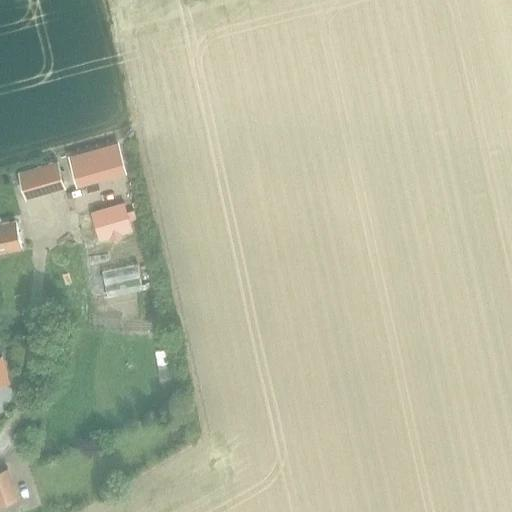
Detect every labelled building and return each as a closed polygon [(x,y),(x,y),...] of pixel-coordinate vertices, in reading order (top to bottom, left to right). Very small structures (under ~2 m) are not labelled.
[(24,197),(63,186),(55,159),(17,170),(24,197)] [(6,171),(11,189),(21,187),(16,169),(6,171)] [(125,201),(92,210),(99,237),(110,234),(111,238),(123,235),(122,231),(132,228),(130,218),(135,217),(132,209),(128,211),(125,201)] [(0,251),(22,247),(16,220),(0,223),(0,251)] [(0,353),(0,382),(10,380),(1,353),(0,353)] [(169,366),(159,367),(160,380),(171,379),(169,366)] [(7,466),(0,468),(0,503),(18,498),(7,466)]
